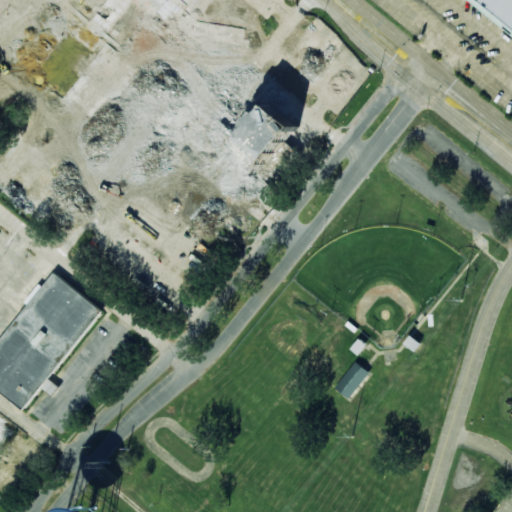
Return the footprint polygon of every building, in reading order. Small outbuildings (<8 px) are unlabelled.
[(94,190),(129,146),(0,45),(0,0),(67,0),(106,30),(129,0),(223,0),(201,27),(260,33),(258,55),(209,51),(176,94),(203,115),(237,71),(246,79),(253,67),(286,92),(274,107),(317,140),(264,208),(184,145),(128,217),(94,190)] [(511,0),(469,0),(511,32),(511,0)] [(28,304),(0,341),(0,390),(25,410),(42,388),(53,396),(60,387),(51,379),(103,309),(53,271),(28,304)] [(371,371),(356,361),(337,390),(352,399),(371,371)] [(0,458),(3,460),(8,454),(1,448),(12,432),(4,426),(7,422),(0,416),(0,458)]
